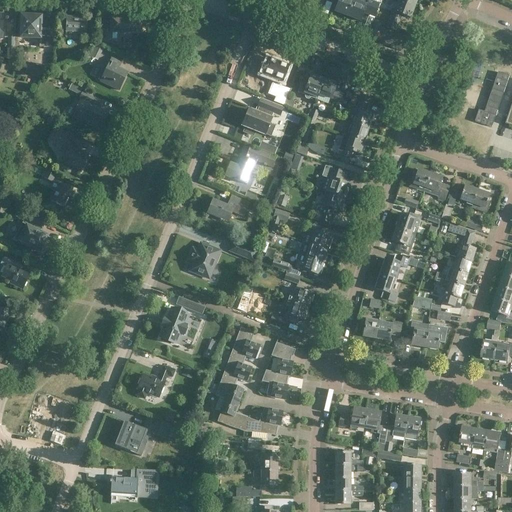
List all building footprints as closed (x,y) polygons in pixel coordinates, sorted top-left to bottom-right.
[(329,0),(332,1),(334,2),(335,1),(338,2),(335,9),(348,14),(353,0),(329,0)] [(353,0),(348,14),(361,19),(364,12),(366,13),(366,14),(374,17),(379,4),(369,0),(353,0)] [(413,5),(400,0),(398,0),(394,12),(391,11),(385,27),(395,31),(400,18),(399,18),(400,15),(410,18),(412,12),(410,11),(413,5)] [(37,22),(35,19),(36,16),(21,16),(20,38),(39,38),(39,47),(54,48),(54,31),(40,30),(41,22),(37,22)] [(65,32),(66,32),(65,38),(78,39),(78,32),(86,32),(87,18),(66,17),(65,32)] [(102,26),(102,42),(114,42),(120,43),(120,36),(130,37),(130,33),(139,33),(140,28),(140,27),(145,27),(145,19),(111,18),(110,26),(102,26)] [(96,45),(93,52),(100,55),(103,49),(96,45)] [(97,79),(104,83),(106,79),(114,83),(112,87),(119,90),(127,73),(118,69),(121,63),(111,58),(106,70),(102,69),(97,79)] [(288,66),(268,58),(262,74),(282,82),(288,66)] [(44,72),(30,66),(27,74),(41,79),(44,72)] [(478,110),(474,121),(491,127),(509,76),(497,72),(484,112),(478,110)] [(297,93),(316,100),(318,94),(323,80),(310,75),(308,81),(302,79),(298,89),(297,93)] [(330,101),(339,105),(343,95),(337,92),(338,92),(334,89),(337,83),(331,80),(330,82),(323,80),(318,94),(331,99),(330,101)] [(280,86),(273,102),(284,106),(290,90),(280,86)] [(99,130),(107,114),(96,109),(100,101),(82,93),(79,98),(82,99),(77,109),(76,108),(72,117),(99,130)] [(356,107),(359,108),(354,124),(368,128),(370,121),(372,122),(374,116),(365,113),(366,110),(367,110),(371,98),(360,95),(356,107)] [(271,119),(273,113),(279,116),(282,108),(260,99),(257,107),(258,107),(256,113),(248,109),(242,126),(245,127),(243,132),(253,135),(254,131),(265,135),(265,134),(270,136),(274,127),(269,125),(271,119)] [(318,112),(312,110),(308,121),(314,123),(318,112)] [(348,122),(344,135),(349,137),(364,141),(368,128),(354,124),(348,122)] [(69,147),(68,148),(62,161),(80,170),(87,155),(75,149),(80,138),(63,130),(60,136),(72,142),(69,147)] [(344,135),(338,154),(340,155),(351,158),(353,152),(359,154),(364,141),(349,137),(344,135)] [(229,164),(225,175),(247,184),(256,161),(272,167),(276,157),(250,146),(249,148),(243,146),(237,163),(236,167),(229,164)] [(286,153),(283,159),(291,162),(293,157),(286,153)] [(295,155),(292,163),(297,164),(301,163),(303,158),(302,158),(303,156),(297,154),(297,156),(295,155)] [(323,191),(326,192),(345,198),(349,185),(343,183),(347,173),(325,166),(321,176),(327,178),(323,191)] [(55,176),(45,170),(41,177),(52,182),(55,176)] [(423,192),(430,174),(418,170),(416,173),(414,173),(410,187),(423,192)] [(430,174),(423,192),(436,196),(437,192),(440,193),(437,200),(443,202),(449,187),(440,184),(442,178),(430,174)] [(50,201),(62,207),(70,191),(54,183),(51,189),(55,191),(50,201)] [(471,206),(477,190),(464,185),(459,200),(467,202),(466,204),(471,206)] [(488,214),(492,203),(487,201),(489,194),(477,190),(471,206),(471,208),(488,214)] [(342,205),(345,198),(326,192),(320,207),(318,206),(313,219),(330,225),(335,209),(342,212),(344,206),(342,205)] [(246,193),(244,197),(254,201),(256,197),(246,193)] [(280,195),(277,205),(285,207),(288,198),(280,195)] [(216,202),(212,200),(207,212),(215,214),(214,216),(220,219),(221,217),(228,220),(232,212),(243,216),(249,203),(237,198),(234,205),(229,202),(227,206),(220,203),(220,202),(216,201),(216,202)] [(417,202),(406,198),(404,204),(415,208),(417,202)] [(441,218),(448,220),(452,207),(445,205),(441,218)] [(42,229),(45,221),(20,209),(16,216),(25,221),(24,224),(22,223),(14,239),(30,246),(29,248),(34,251),(35,249),(41,251),(45,242),(44,242),(47,236),(38,231),(39,228),(42,229)] [(272,218),(270,225),(275,227),(278,220),(286,223),(288,214),(274,210),(271,218),(272,218)] [(426,220),(438,224),(441,218),(429,214),(426,220)] [(400,215),(395,228),(410,233),(413,226),(418,228),(420,222),(421,218),(416,216),(415,220),(400,215)] [(483,225),(467,219),(465,226),(481,231),(483,225)] [(469,248),(474,232),(466,230),(450,225),(448,231),(464,237),(461,245),(457,258),(471,262),(475,250),(469,248)] [(309,227),(304,242),(310,244),(327,250),(331,237),(322,234),(323,231),(309,227)] [(410,233),(395,228),(391,241),(406,246),(410,233)] [(431,247),(433,241),(425,239),(423,245),(431,247)] [(193,249),(187,262),(192,264),(191,267),(198,270),(197,274),(209,279),(220,251),(201,243),(198,251),(193,249)] [(306,257),(323,262),(327,250),(310,244),(306,257)] [(244,247),(240,256),(252,262),(257,252),(244,247)] [(29,275),(20,271),(25,260),(7,251),(1,263),(7,266),(2,275),(15,282),(14,284),(22,289),(29,275)] [(412,258),(425,262),(427,256),(414,251),(412,258)] [(385,259),(380,274),(395,279),(399,266),(406,268),(406,266),(414,269),(416,262),(409,259),(409,260),(397,256),(395,262),(385,259)] [(319,275),(323,262),(306,257),(303,264),(298,262),(296,268),(319,275)] [(471,262),(457,258),(453,270),(467,274),(471,262)] [(285,271),(288,264),(274,259),(271,266),(285,271)] [(447,276),(437,273),(435,277),(437,278),(463,286),(467,274),(453,270),(449,268),(447,276)] [(286,273),(284,279),(297,284),(299,277),(286,273)] [(390,292),(395,279),(380,274),(375,289),(384,292),(382,298),(394,302),(397,294),(390,292)] [(511,291),(511,277),(504,275),(500,287),(511,291)] [(435,283),(447,287),(445,294),(443,294),(439,305),(453,309),(457,298),(459,299),(463,286),(437,278),(435,283)] [(511,291),(500,287),(496,299),(511,304),(511,291)] [(308,307),(312,294),(297,289),(294,297),(286,294),(284,299),(308,307)] [(431,299),(415,296),(411,306),(418,307),(430,309),(431,299)] [(179,298),(176,305),(202,315),(204,308),(179,298)] [(289,306),(287,314),(286,313),(284,319),(295,323),(297,318),(304,320),(308,307),(284,299),(282,304),(289,306)] [(511,304),(496,299),(492,311),(507,316),(509,310),(511,310),(511,304)] [(382,302),(370,300),(369,307),(380,309),(382,302)] [(409,319),(416,320),(418,307),(411,306),(409,319)] [(164,327),(160,337),(174,343),(178,333),(183,335),(186,326),(184,325),(188,315),(171,308),(167,319),(165,318),(164,320),(162,326),(164,327)] [(0,331),(1,332),(10,314),(0,309),(0,331)] [(450,314),(438,312),(437,319),(449,321),(450,314)] [(270,322),(283,327),(285,320),(272,315),(270,322)] [(375,339),(378,322),(365,320),(364,330),(362,330),(362,335),(363,335),(362,337),(375,339)] [(499,337),(501,323),(489,320),(487,328),(495,330),(494,336),(499,337)] [(378,322),(375,339),(389,341),(390,335),(399,336),(401,326),(392,325),(392,324),(378,322)] [(224,336),(228,328),(219,325),(218,327),(216,327),(215,330),(215,333),(218,336),(221,337),(221,335),(224,336)] [(232,350),(245,355),(245,356),(255,359),(259,346),(250,342),(254,333),(240,328),(232,350)] [(411,345),(424,347),(427,331),(414,329),(411,345)] [(440,334),(427,331),(424,347),(437,350),(440,334)] [(484,341),(481,357),(495,360),(497,344),(499,337),(494,336),(493,343),(484,341)] [(288,376),(290,376),(292,362),(290,362),(291,356),(292,357),(295,350),(276,343),(271,356),(278,359),(276,373),(288,375),(288,376)] [(497,344),(495,360),(508,362),(509,356),(511,356),(511,343),(510,344),(510,346),(497,344)] [(246,381),(251,368),(242,364),(245,356),(245,355),(232,350),(224,373),(237,378),(246,381)] [(137,388),(138,389),(135,395),(145,399),(147,393),(159,397),(165,381),(165,380),(167,375),(172,377),(175,370),(164,365),(158,381),(142,375),(137,388)] [(185,366),(182,373),(192,377),(195,370),(185,366)] [(276,373),(265,370),(261,382),(269,383),(266,396),(285,400),(287,386),(286,386),(288,376),(288,375),(276,373)] [(224,399),(225,399),(238,404),(243,390),(234,387),(237,378),(224,373),(215,396),(224,399)] [(225,399),(224,399),(220,412),(217,422),(243,431),(248,418),(234,413),(238,404),(225,399)] [(264,408),(259,422),(248,418),(243,431),(275,435),(277,425),(279,426),(282,412),(264,408)] [(356,430),(356,427),(364,428),(367,411),(353,408),(352,416),(348,416),(348,415),(341,414),(338,426),(350,428),(350,429),(356,430)] [(367,411),(364,428),(371,430),(370,432),(377,434),(377,433),(380,434),(378,443),(385,445),(385,442),(387,432),(388,427),(378,425),(381,413),(375,412),(375,411),(368,410),(368,411),(367,411)] [(171,425),(148,416),(142,429),(124,421),(123,423),(117,437),(114,445),(140,456),(141,456),(150,433),(166,439),(171,425)] [(393,433),(392,436),(404,438),(405,433),(408,418),(396,416),(393,431),(393,433)] [(404,438),(404,439),(410,439),(416,441),(417,435),(420,419),(413,418),(408,418),(405,433),(404,438)] [(463,427),(460,443),(473,445),(476,429),(463,427)] [(476,429),(473,445),(472,449),(485,451),(488,432),(476,429)] [(498,449),(501,434),(488,432),(485,451),(498,453),(495,471),(501,472),(505,451),(498,449)] [(360,455),(375,457),(376,450),(362,447),(360,455)] [(402,455),(416,457),(417,451),(403,448),(402,455)] [(376,457),(400,461),(401,455),(377,450),(376,457)] [(511,455),(511,451),(511,452),(505,451),(501,472),(508,473),(511,455)] [(350,460),(350,453),(335,453),(335,466),(362,466),(362,461),(355,461),(355,460),(350,460)] [(469,464),(470,457),(458,455),(457,462),(469,464)] [(262,463),(262,471),(276,471),(276,469),(277,469),(277,463),(276,463),(276,456),(260,456),(260,463),(262,463)] [(413,463),(409,463),(409,465),(404,465),(404,478),(420,478),(420,465),(413,465),(413,463)] [(356,471),(362,471),(362,466),(335,466),(335,479),(350,479),(350,473),(356,473),(356,471)] [(112,477),(111,495),(135,496),(136,494),(146,494),(147,486),(156,486),(157,470),(131,469),(130,480),(119,479),(119,478),(112,477)] [(275,486),(276,486),(276,471),(262,471),(260,471),(260,486),(269,486),(269,487),(275,488),(275,486)] [(483,478),(496,480),(496,473),(484,471),(483,478)] [(471,481),(471,474),(455,474),(454,487),(484,487),(484,482),(477,482),(477,481),(471,481)] [(398,478),(398,490),(403,491),(420,491),(420,478),(404,478),(398,478)] [(362,492),(362,486),(357,487),(357,485),(350,485),(350,479),(335,479),(335,492),(362,492)] [(454,487),(454,499),(471,499),(477,499),(477,492),(484,492),(484,487),(454,487)] [(236,497),(261,497),(261,491),(251,491),(251,488),(236,488),(236,497)] [(398,490),(398,503),(403,503),(420,503),(420,491),(403,491),(398,490)] [(335,505),(350,505),(350,497),(362,497),(362,492),(335,492),(335,505)] [(471,499),(454,499),(454,511),(471,511),(471,499)] [(419,511),(420,503),(403,503),(403,511),(419,511)]
